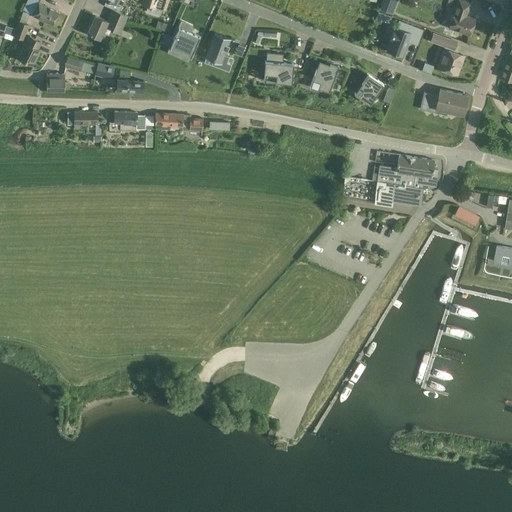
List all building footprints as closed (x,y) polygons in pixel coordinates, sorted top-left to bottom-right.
[(52,24),(58,12),(39,2),(39,0),(27,0),(23,9),(52,24)] [(169,4),(170,0),(141,0),(140,4),(148,6),(146,12),(160,16),(162,10),(168,11),(170,4),(169,4)] [(383,0),(381,9),(395,13),(399,0),(383,0)] [(454,12),(448,28),(469,35),(475,19),(466,16),(470,4),(459,0),(458,0),(454,12)] [(128,15),(117,10),(117,11),(112,8),(106,21),(95,16),(87,33),(100,39),(105,27),(120,33),(128,15)] [(29,24),(26,23),(19,21),(14,37),(24,40),(29,24)] [(389,43),(386,51),(400,57),(407,41),(416,45),(421,33),(405,27),(399,25),(398,24),(396,29),(395,28),(394,30),(393,29),(388,42),(389,43)] [(179,27),(170,48),(190,57),(199,36),(179,27)] [(254,42),(258,43),(261,36),(276,37),(276,32),(258,31),(254,42)] [(215,32),(205,58),(221,63),(222,61),(227,63),(229,57),(224,55),(226,50),(227,50),(229,45),(228,45),(230,38),(215,32)] [(457,74),(461,65),(459,65),(463,55),(456,53),(457,51),(456,49),(454,48),(457,42),(433,33),(430,41),(445,47),(437,67),(457,74)] [(24,42),(17,58),(32,65),(36,57),(34,55),(40,41),(29,36),(26,43),(24,42)] [(245,46),(238,44),(234,54),(241,56),(245,46)] [(280,53),(271,52),(271,61),(265,60),(264,61),(265,61),(264,73),(269,74),(268,81),(291,83),(293,64),(279,62),(280,53)] [(95,73),(97,65),(83,61),(83,60),(67,55),(64,66),(80,70),(95,73)] [(511,80),(511,61),(507,60),(506,60),(501,76),(511,80)] [(2,69),(11,70),(12,66),(9,62),(5,61),(2,69)] [(97,62),(97,65),(95,73),(94,75),(112,79),(115,66),(97,62)] [(329,66),(319,62),(309,86),(320,91),(321,88),(328,91),(327,92),(328,92),(338,67),(330,64),(329,66)] [(433,65),(424,62),(422,69),(431,73),(433,65)] [(64,81),(64,74),(47,74),(47,92),(64,92),(64,89),(69,88),(69,81),(64,81)] [(376,82),(367,75),(354,93),(355,94),(356,93),(363,98),(365,95),(372,100),(383,84),(377,79),(376,82)] [(142,92),(143,87),(143,82),(143,81),(143,80),(117,78),(117,80),(116,90),(142,92)] [(394,89),(388,87),(385,95),(391,97),(394,89)] [(424,92),(420,109),(446,115),(447,111),(463,115),(468,95),(440,89),(439,95),(424,92)] [(101,123),(97,123),(97,111),(74,111),(74,128),(95,129),(95,135),(101,135),(101,123)] [(145,115),(137,114),(137,112),(114,111),(114,122),(120,123),(120,130),(136,131),(136,128),(146,129),(145,145),(153,146),(154,124),(145,123),(145,115)] [(203,119),(190,118),(190,114),(183,114),(155,112),(155,128),(169,129),(170,125),(190,126),(190,129),(202,130),(203,119)] [(433,168),(434,159),(398,154),(396,168),(379,165),(377,181),(345,177),(342,196),(391,203),(392,199),(420,203),(423,183),(435,185),(438,169),(433,168)] [(455,214),(475,225),(479,217),(458,207),(455,214)] [(511,248),(497,245),(494,262),(502,263),(503,257),(510,258),(509,265),(511,265),(511,248)]
